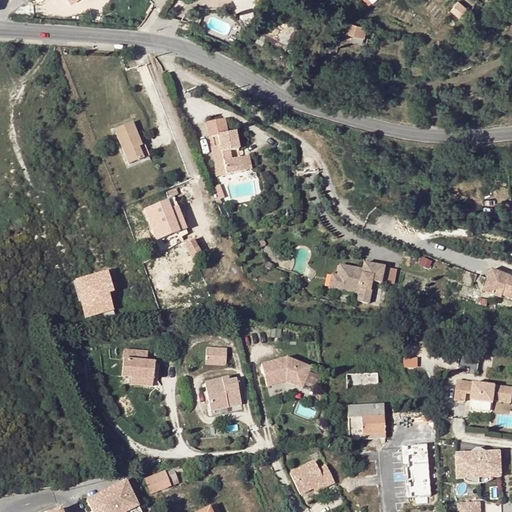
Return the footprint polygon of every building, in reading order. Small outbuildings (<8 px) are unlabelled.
[(459,2),(452,9),(455,12),(458,15),(460,17),(467,9),(459,2)] [(269,11),(256,36),(284,52),(298,27),(269,11)] [(368,27),(347,22),(344,31),(354,34),(353,40),(364,43),(368,27)] [(225,119),(207,122),(210,136),(219,135),(228,134),(225,119)] [(133,122),(115,129),(130,164),(150,156),(145,145),(143,145),(133,122)] [(226,168),(227,174),(248,170),(245,156),(232,158),(231,151),(240,149),(237,132),(228,134),(219,135),(220,145),(212,147),(216,169),(226,168)] [(226,168),(216,169),(217,176),(227,174),(226,168)] [(187,229),(175,198),(145,209),(157,240),(187,229)] [(474,208),(465,207),(464,214),(473,215),(474,208)] [(491,211),(474,208),(473,215),(490,218),(491,211)] [(203,256),(193,239),(191,240),(199,258),(203,256)] [(194,261),(199,258),(191,240),(185,244),(194,261)] [(364,270),(342,266),(340,277),(345,277),(343,290),(361,294),(360,302),(370,304),(374,282),(383,284),(386,267),(365,263),(364,270)] [(511,277),(490,269),(486,280),(491,281),(486,292),(499,298),(500,295),(511,300),(511,277)] [(118,291),(113,270),(78,278),(87,317),(117,311),(114,296),(118,291)] [(491,281),(486,280),(481,291),(486,292),(491,281)] [(227,349),(207,347),(206,363),(226,365),(227,349)] [(59,356),(66,368),(76,364),(81,373),(84,372),(72,349),(59,356)] [(147,351),(123,350),(122,377),(131,377),(153,379),(154,362),(146,361),(147,351)] [(480,354),(460,352),(458,365),(478,368),(480,354)] [(261,366),(267,388),(286,382),(285,380),(288,379),(304,385),(311,368),(287,359),(261,366)] [(76,364),(66,368),(70,378),(81,373),(76,364)] [(386,372),(346,374),(347,390),(363,389),(363,385),(386,383),(386,372)] [(153,379),(131,377),(131,384),(152,386),(153,379)] [(228,378),(204,383),(211,410),(241,403),(235,380),(229,381),(228,378)] [(285,380),(286,382),(303,389),(304,385),(288,379),(285,380)] [(468,380),(457,379),(455,397),(466,398),(468,380)] [(511,386),(473,381),(470,398),(493,402),(494,398),(511,400),(511,386)] [(384,405),(348,407),(350,441),(385,439),(384,405)] [(511,425),(511,413),(497,413),(496,425),(511,425)] [(455,453),(456,479),(463,478),(492,477),(500,477),(499,452),(485,452),(479,448),(474,449),(468,453),(455,453)] [(113,454),(106,457),(110,467),(117,464),(113,454)] [(315,462),(290,474),(300,495),(313,488),(324,483),(326,487),(334,483),(326,466),(319,470),(315,462)] [(180,482),(175,472),(173,468),(145,479),(151,494),(180,482)] [(126,480),(87,499),(93,511),(125,511),(138,506),(126,480)] [(326,487),(324,483),(313,488),(315,493),(326,487)] [(471,502),(457,502),(457,511),(479,511),(479,507),(473,507),(473,505),(471,502)]
